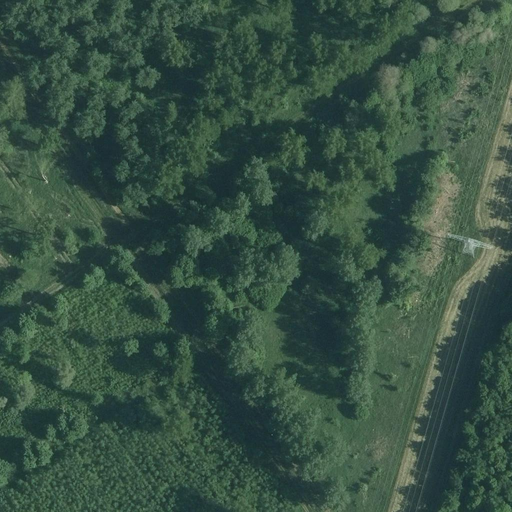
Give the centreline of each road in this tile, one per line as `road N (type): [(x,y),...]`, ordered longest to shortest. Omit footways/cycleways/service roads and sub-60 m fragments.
road 1 (track): [(474,0),(0,333)]
road 2 (track): [(0,69),(307,511)]
